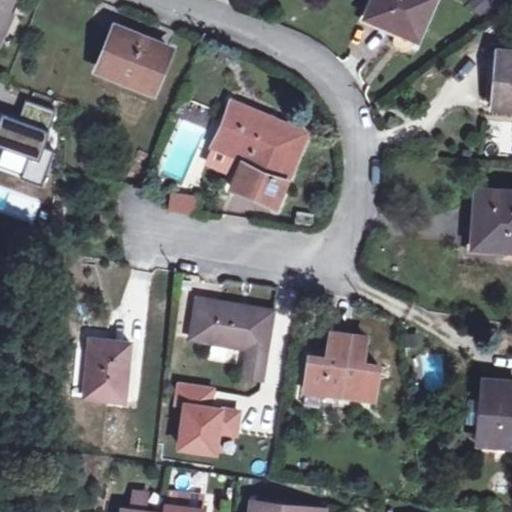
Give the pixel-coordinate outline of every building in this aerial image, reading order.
[(0,0),(0,28),(3,30),(16,0),(0,0)] [(402,28),(420,37),(436,0),(376,0),(369,18),(400,31),(402,28)] [(416,44),(420,37),(402,28),(400,31),(369,18),(366,25),(397,39),(398,43),(398,47),(402,51),(406,51),(409,50),(413,48),(416,44)] [(102,70),(155,91),(172,50),(118,29),(102,70)] [(511,42),(504,42),(498,108),(511,108),(511,42)] [(21,120),(0,113),(0,147),(32,158),(24,179),(46,187),(58,150),(48,147),(58,110),(28,100),(21,120)] [(242,165),(238,176),(233,190),(276,207),(285,183),(287,183),(308,134),(264,116),(260,124),(251,121),(254,113),(233,104),(215,147),(248,161),(246,166),(242,165)] [(208,164),(238,176),(242,165),(246,166),(248,161),(215,147),(208,164)] [(164,209),(193,212),(195,192),(166,190),(164,209)] [(476,247),(511,250),(511,193),(480,191),(476,247)] [(246,376),(265,378),(275,311),(198,299),(192,340),(250,349),(246,376)] [(325,392),(342,394),(376,399),(380,367),(363,364),(367,339),(333,334),(329,363),(311,361),(306,390),(325,394),(325,392)] [(86,396),(125,400),(132,342),(93,339),(86,396)] [(170,405),(178,406),(179,399),(212,404),(216,387),(174,380),(170,405)] [(482,441),(511,443),(511,386),(487,384),(482,441)] [(324,402),(325,394),(306,390),(304,405),(323,408),(324,402)] [(340,404),(342,394),(325,392),(325,394),(324,402),(340,404)] [(212,404),(179,399),(178,406),(173,449),(215,457),(218,435),(238,438),(239,408),(212,404)] [(167,491),(165,506),(199,509),(200,496),(167,491)] [(133,492),(131,511),(133,511),(146,511),(149,494),(133,492)] [(253,511),(325,511),(326,510),(254,503),(253,511)]
